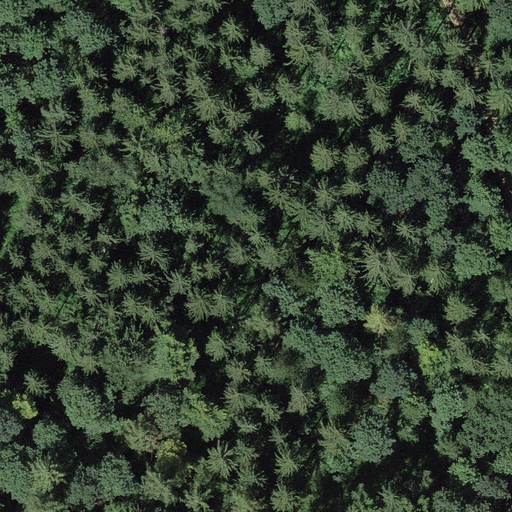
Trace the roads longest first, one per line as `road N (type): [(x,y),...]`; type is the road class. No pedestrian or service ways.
road 1 (track): [(400,196),(219,0)]
road 2 (track): [(511,202),(440,0)]
